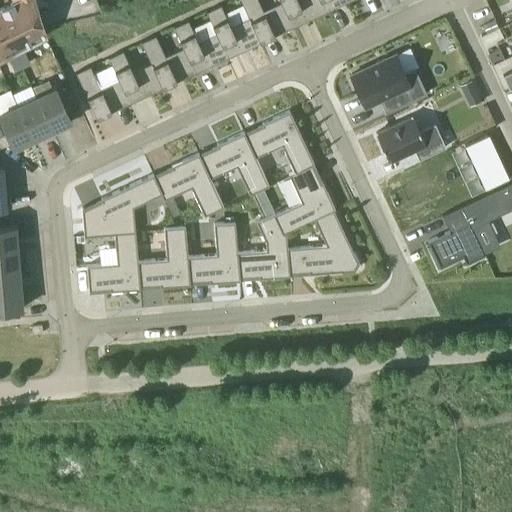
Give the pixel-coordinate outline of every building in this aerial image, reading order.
[(0,57),(32,41),(45,34),(43,29),(34,0),(11,0),(12,3),(0,8),(0,57)] [(293,27),(281,2),(263,11),(258,0),(240,0),(249,17),(260,42),(293,27)] [(280,0),(281,2),(293,27),(326,12),(319,0),(280,0)] [(319,0),(326,12),(350,0),(319,0)] [(206,12),(216,33),(228,58),(260,42),(249,17),(230,26),(221,5),(206,12)] [(499,28),(495,19),(482,25),(486,34),(499,28)] [(228,58),(216,33),(198,41),(188,20),(174,27),(183,48),(195,73),(228,58)] [(141,42),(151,63),(162,88),(195,73),(183,48),(165,56),(155,36),(141,42)] [(503,57),(499,50),(488,54),(492,62),(503,57)] [(162,88),(151,63),(132,72),(123,51),(109,58),(118,78),(130,103),(162,88)] [(25,52),(17,56),(22,67),(30,63),(25,52)] [(395,54),(350,75),(365,107),(381,99),(387,112),(426,94),(414,69),(405,73),(395,54)] [(14,70),(22,67),(17,56),(9,59),(14,70)] [(130,103),(118,78),(100,87),(90,66),(76,73),(97,118),(130,103)] [(511,87),(511,70),(502,75),(509,89),(511,87)] [(36,97),(52,130),(71,121),(55,88),(36,97)] [(36,97),(17,105),(33,138),(52,130),(36,97)] [(33,138),(17,105),(0,113),(0,118),(14,147),(33,138)] [(263,125),(245,134),(255,157),(282,144),(295,172),(312,164),(314,164),(289,111),(262,123),(263,125)] [(413,116),(376,133),(390,163),(415,151),(419,160),(446,148),(436,125),(420,132),(413,116)] [(217,146),(199,155),(210,178),(237,165),(250,194),(269,185),(255,157),(245,134),(244,132),(216,145),(217,146)] [(172,168),(154,176),(162,193),(161,194),(164,200),(191,187),(204,215),(223,206),(210,178),(199,155),(199,153),(171,166),(172,168)] [(302,202),(275,214),(283,233),(286,232),(315,219),(333,210),(335,209),(322,181),(320,182),(312,164),(295,172),(290,175),(302,202)] [(83,207),(81,208),(84,236),(114,233),(135,231),(133,207),(161,194),(162,193),(154,176),(153,174),(101,199),(102,201),(84,209),(83,207)] [(401,196),(411,218),(455,198),(445,176),(401,196)] [(511,207),(511,181),(443,213),(450,229),(429,239),(440,266),(463,255),(466,262),(486,254),(474,227),(511,207)] [(275,212),(269,200),(260,205),(266,216),(275,212)] [(326,244),(287,248),(289,273),(309,272),(309,274),(341,271),(353,270),(358,262),(353,251),(333,210),(315,219),(326,244)] [(267,250),(237,252),(240,278),(259,276),(259,278),(290,275),(289,273),(287,248),(286,232),(283,233),(275,214),(257,222),(266,240),(267,250)] [(217,254),(187,256),(190,282),(209,280),(209,282),(240,280),(240,278),(237,252),(234,223),(214,225),(217,254)] [(0,226),(0,247),(16,247),(14,226),(0,226)] [(167,258),(138,261),(140,286),(160,285),(160,287),(190,284),(190,282),(187,256),(185,227),(164,229),(167,258)] [(117,263),(86,265),(89,293),(90,293),(90,291),(110,289),(110,291),(140,288),(140,286),(138,261),(135,231),(114,233),(117,263)] [(0,268),(18,267),(16,247),(0,247),(0,268)] [(0,268),(0,289),(20,288),(18,267),(0,268)] [(0,310),(21,309),(20,288),(0,289),(0,310)]
